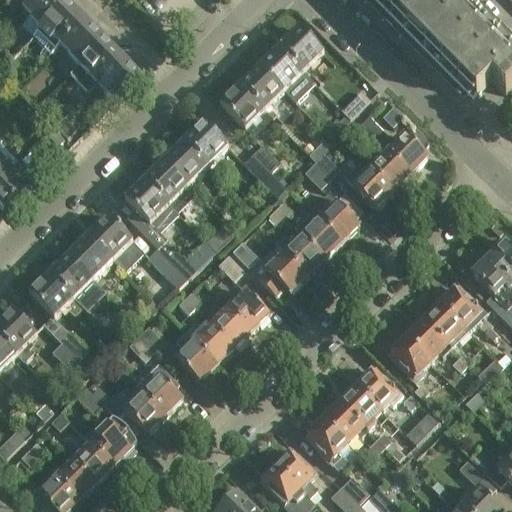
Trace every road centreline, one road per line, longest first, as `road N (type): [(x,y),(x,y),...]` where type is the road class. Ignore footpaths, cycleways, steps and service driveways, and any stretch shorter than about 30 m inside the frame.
road 1 (residential): [(494,175),(159,511)]
road 2 (residential): [(0,257),(262,0)]
road 3 (residential): [(494,175),(319,0)]
